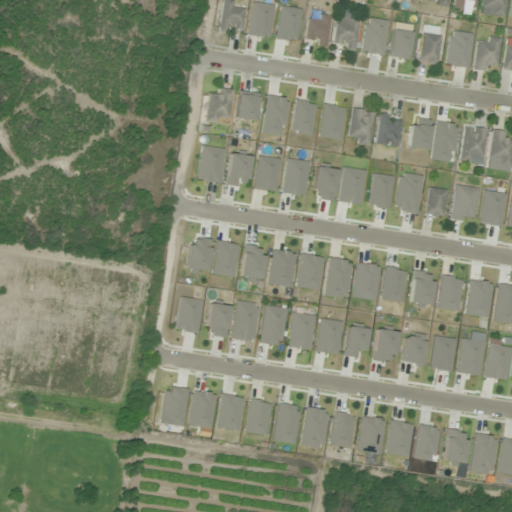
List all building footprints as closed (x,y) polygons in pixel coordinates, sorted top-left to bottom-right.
[(218,30),(240,33),(244,9),(235,8),(236,2),(223,0),(218,30)] [(474,0),(453,0),(453,7),(473,10),(474,0)] [(503,17),(505,0),(482,0),(481,14),(503,17)] [(350,21),(348,10),(333,13),(338,50),(358,46),(354,20),(350,21)] [(317,23),(308,21),(302,41),(323,47),(331,18),(319,15),(317,23)] [(418,62),(436,65),(440,36),(422,34),(418,62)] [(219,95),(206,97),(208,123),(231,121),(228,89),(219,90),(219,95)] [(345,143),(368,146),(373,112),(351,108),(345,143)] [(397,147),(399,117),(377,116),(375,145),(397,147)] [(483,126),(460,126),(460,162),(483,162),(483,126)] [(509,168),(511,143),(511,133),(491,131),(486,165),(509,168)] [(450,220),(472,223),(476,188),(454,186),(450,220)] [(424,215),(441,217),(444,190),(426,188),(424,215)] [(184,268),(205,271),(209,240),(189,237),(184,268)] [(490,283),(468,280),(463,316),(485,319),(490,283)] [(186,390),(165,387),(160,425),(181,428),(186,390)] [(299,407),(277,404),(272,442),(294,445),(299,407)] [(327,411),(305,408),(300,445),(322,448),(327,411)] [(329,446),(348,449),(354,416),(334,412),(329,446)] [(383,420),(362,417),(356,452),(378,455),(383,420)] [(407,458),(412,425),(390,421),(384,454),(407,458)] [(437,428),(417,425),(413,459),(432,462),(437,428)] [(463,465),(466,433),(446,431),(442,462),(463,465)] [(490,474),(496,437),(474,434),(468,471),(490,474)] [(511,475),(511,439),(502,438),(496,473),(511,475)]
